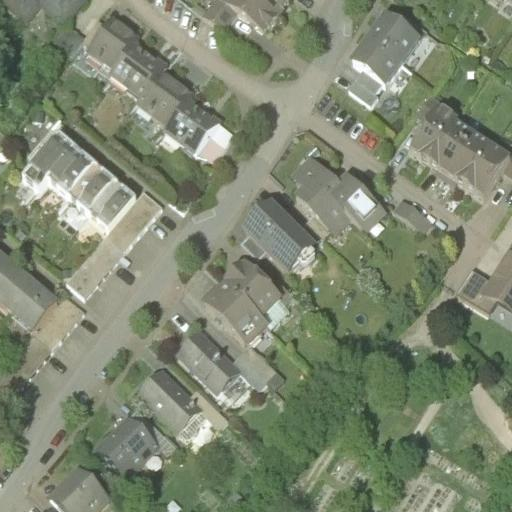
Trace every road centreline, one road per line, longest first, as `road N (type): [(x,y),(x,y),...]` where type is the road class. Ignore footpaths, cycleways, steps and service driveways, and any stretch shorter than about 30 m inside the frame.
road 1 (residential): [(0,509),(292,116)]
road 2 (residential): [(292,116),(149,0)]
road 3 (residential): [(346,0),(336,55),(292,116)]
